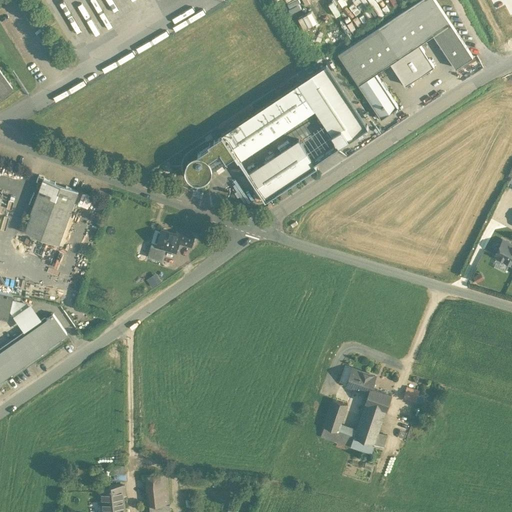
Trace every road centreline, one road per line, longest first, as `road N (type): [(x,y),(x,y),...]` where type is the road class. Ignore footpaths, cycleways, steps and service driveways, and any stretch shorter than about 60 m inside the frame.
road 1 (unclassified): [(256,228),(0,413)]
road 2 (unclassified): [(511,60),(256,228)]
road 3 (residential): [(0,134),(256,228)]
road 4 (unclassified): [(256,228),(511,307)]
